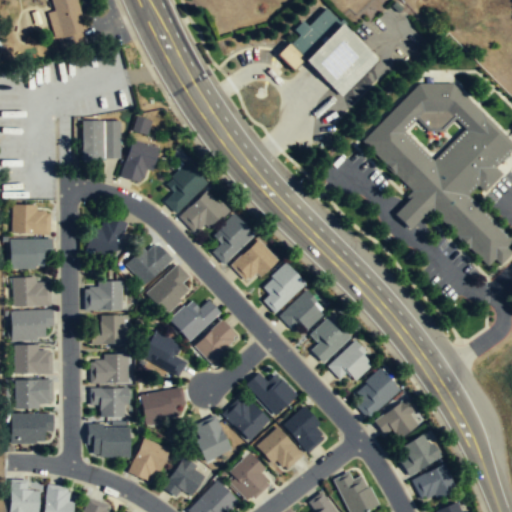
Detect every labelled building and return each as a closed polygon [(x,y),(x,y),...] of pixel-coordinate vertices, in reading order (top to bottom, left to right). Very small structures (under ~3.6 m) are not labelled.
[(74,0),(49,0),(53,11),(46,13),(53,40),(83,33),(74,0)] [(337,94),(374,57),(321,6),(287,40),(299,53),(297,55),(337,94)] [(359,139),(484,265),(510,238),(466,193),(511,145),(511,143),(505,137),(450,82),(416,82),(359,139)] [(150,121),(145,136),(129,130),(134,116),(150,121)] [(79,121),(80,159),(118,159),(118,121),(79,121)] [(118,177),(137,183),(139,178),(141,179),(145,170),(149,171),(156,148),(130,139),(118,177)] [(171,192),(162,202),(174,214),(205,183),(185,162),(169,177),(170,178),(164,184),(171,192)] [(225,211),(204,191),(176,217),(192,232),(194,230),(196,231),(202,224),(207,228),(225,211)] [(47,235),(48,213),(44,213),(44,210),(34,210),(35,205),(10,204),(9,232),(47,235)] [(252,235),(222,265),(209,252),(219,244),(211,236),(218,229),(216,228),(232,213),(252,235)] [(92,225),(83,247),(111,257),(125,224),(105,216),(104,219),(102,218),(98,227),(92,225)] [(8,268),(34,268),(33,265),(42,265),(41,255),(50,255),(49,238),(7,239),(8,268)] [(276,260),(258,277),(255,273),(248,280),(246,277),(243,281),(229,266),(256,239),(276,260)] [(142,284),(170,258),(155,243),(153,246),(151,244),(144,250),(141,246),(123,262),(142,284)] [(303,283),(272,312),(261,300),(267,293),(261,286),(270,277),(268,274),(283,261),(303,283)] [(180,281),(187,276),(175,262),(144,292),(164,314),(179,300),(177,298),(187,289),(180,281)] [(9,277),(11,306),(49,305),(48,283),(44,284),(44,281),(34,282),(34,276),(9,277)] [(120,280),(96,280),(96,285),(87,286),(87,288),(82,288),(82,309),(120,308),(120,280)] [(304,288),(313,297),(310,301),(321,313),(305,330),(296,320),(288,328),(276,314),(304,288)] [(197,307),(190,299),(183,306),(182,304),(167,318),(187,340),(218,311),(206,299),(197,307)] [(8,341),(34,340),(34,337),(43,336),(42,326),(50,326),(50,309),(8,311),(8,341)] [(97,314),(97,326),(88,326),(88,343),(126,343),(127,327),(121,328),(121,314),(97,314)] [(348,336),(320,362),(308,349),(317,341),(315,339),(314,341),(307,333),(324,317),(335,329),(339,326),(348,336)] [(192,345),(211,366),(227,347),(225,345),(232,339),(231,337),(233,335),(218,319),(192,345)] [(173,355),(178,345),(171,341),(172,339),(154,329),(138,354),(176,376),(184,361),(173,355)] [(344,371),(353,380),(369,364),(361,354),(364,351),(353,339),(325,365),(337,378),(344,371)] [(49,373),(49,352),(45,352),(45,349),(36,349),(35,344),(12,344),(11,374),(49,373)] [(126,353),(101,353),(101,359),(92,358),(92,361),(87,361),(88,382),(126,381),(126,353)] [(398,389),(378,366),(362,380),(364,382),(354,391),(360,399),(354,404),(365,418),(398,389)] [(264,381),(256,371),(243,383),(272,414),(294,394),(280,378),(279,380),(272,373),(264,381)] [(50,379),(13,380),(12,409),(36,408),(36,403),(46,403),(46,400),(50,400),(50,379)] [(174,405),(183,404),(180,386),(137,393),(143,423),(162,420),(162,417),(176,415),(174,405)] [(98,404),(98,416),(122,416),(122,403),(126,403),(126,387),(87,388),(87,404),(98,404)] [(402,397),(412,411),(408,413),(416,424),(397,438),(389,428),(381,434),(372,420),(402,397)] [(267,419),(250,402),(246,406),(239,399),(237,401),(234,398),(220,413),(247,439),(267,419)] [(280,424),(305,452),(321,438),(318,434),(320,433),(314,426),(318,423),(301,404),(280,424)] [(8,443),(34,443),(34,440),(42,441),(41,431),(50,431),(50,414),(7,413),(8,443)] [(193,423),(195,428),(193,429),(197,437),(193,439),(203,461),(229,448),(212,414),(193,423)] [(127,456),(127,426),(101,426),(101,422),(84,423),(84,444),(90,444),(90,453),(97,453),(97,456),(127,456)] [(283,469),(301,454),(275,426),(253,444),(270,462),(273,459),(283,469)] [(439,455),(407,475),(398,461),(406,456),(400,445),(420,433),(427,444),(431,441),(439,455)] [(157,470),(168,448),(142,436),(125,471),(145,480),(147,476),(149,477),(152,468),(157,470)] [(267,484),(264,480),(266,478),(260,472),(263,468),(247,451),(226,471),(230,475),(225,480),(244,499),(249,494),(253,498),(267,484)] [(188,495),(203,476),(192,468),(195,465),(181,455),(159,487),(173,496),(179,489),(188,495)] [(456,487),(443,462),(409,479),(419,499),(429,494),(432,500),(456,487)] [(347,511),(357,511),(377,503),(368,485),(365,487),(359,474),(351,479),(346,471),(331,479),(347,511)] [(7,511),(35,511),(37,490),(25,489),(25,479),(8,478),(7,511)] [(225,511),(236,501),(215,479),(185,510),(187,511),(225,511)] [(45,483),(41,511),(69,511),(71,501),(66,500),(68,491),(65,490),(66,486),(45,483)] [(335,511),(319,491),(306,501),(314,511),(312,511),(335,511)] [(106,504),(86,496),(80,511),(105,511),(107,509),(104,508),(106,504)] [(464,511),(434,511),(434,510),(455,501),(460,511),(464,510),(464,511)]
